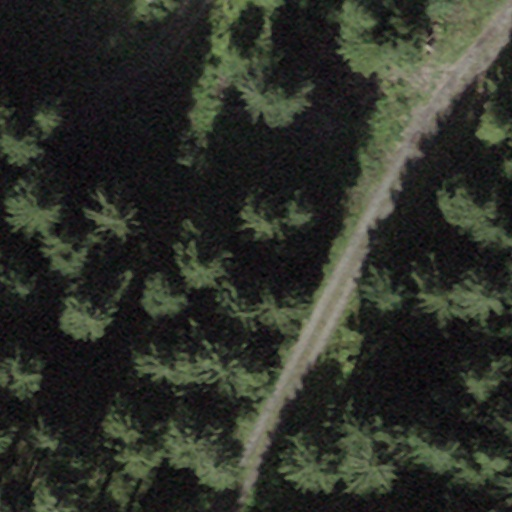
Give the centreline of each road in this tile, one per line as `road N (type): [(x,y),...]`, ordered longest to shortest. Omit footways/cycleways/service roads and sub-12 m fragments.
road 1 (track): [(219,511),(423,122),(511,12)]
road 2 (track): [(209,0),(167,54),(74,141),(0,192)]
